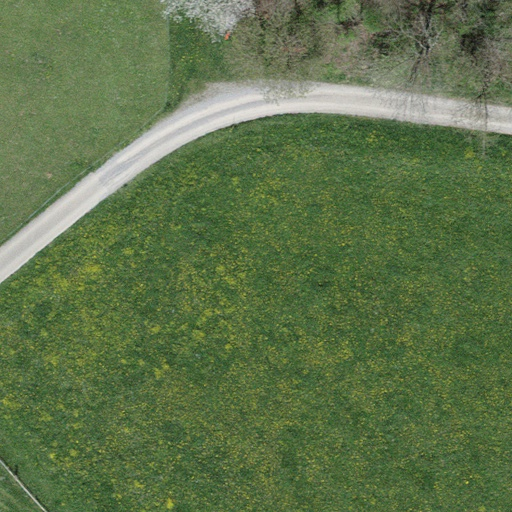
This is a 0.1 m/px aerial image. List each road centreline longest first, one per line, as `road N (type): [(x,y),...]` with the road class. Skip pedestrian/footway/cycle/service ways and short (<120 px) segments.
road 1 (track): [(188,122),(349,103),(511,119)]
road 2 (unclassified): [(0,257),(188,122)]
road 3 (track): [(188,122),(194,0)]
